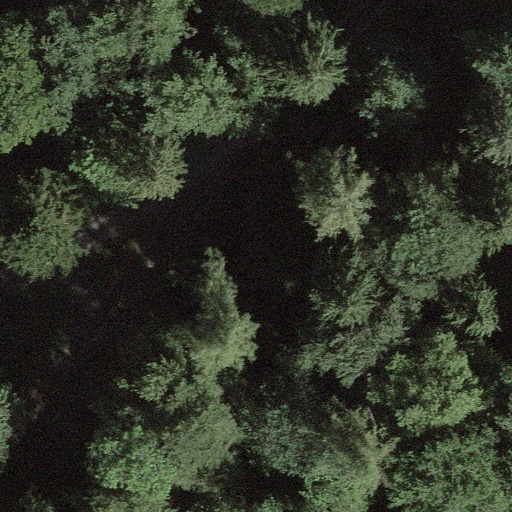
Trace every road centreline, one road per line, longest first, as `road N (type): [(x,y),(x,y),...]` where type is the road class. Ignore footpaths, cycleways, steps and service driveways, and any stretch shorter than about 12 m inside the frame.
road 1 (track): [(0,286),(126,208),(367,0)]
road 2 (track): [(126,208),(0,378)]
